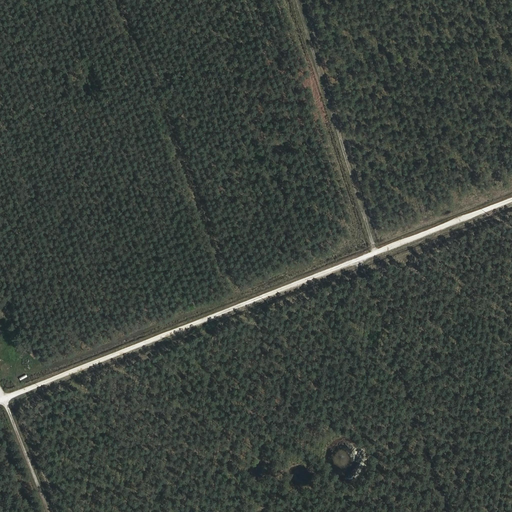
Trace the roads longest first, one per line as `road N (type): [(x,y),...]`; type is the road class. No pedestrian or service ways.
road 1 (track): [(0,401),(511,203)]
road 2 (track): [(295,0),(376,255)]
road 3 (track): [(51,511),(0,383)]
